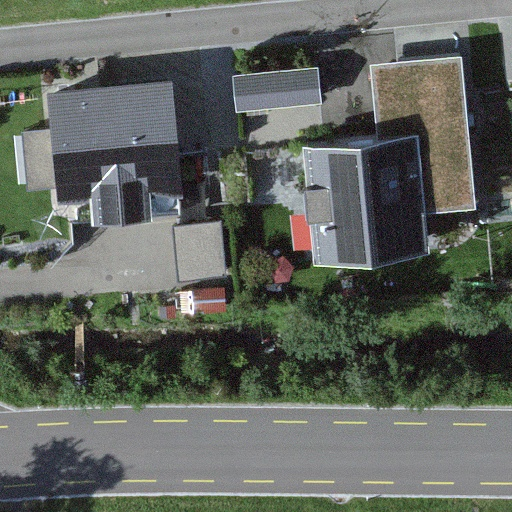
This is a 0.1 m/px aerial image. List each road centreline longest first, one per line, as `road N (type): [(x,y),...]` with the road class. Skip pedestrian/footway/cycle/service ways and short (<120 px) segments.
road 1 (residential): [(0,55),(511,5)]
road 2 (tertiary): [(0,464),(270,451),(511,454)]
